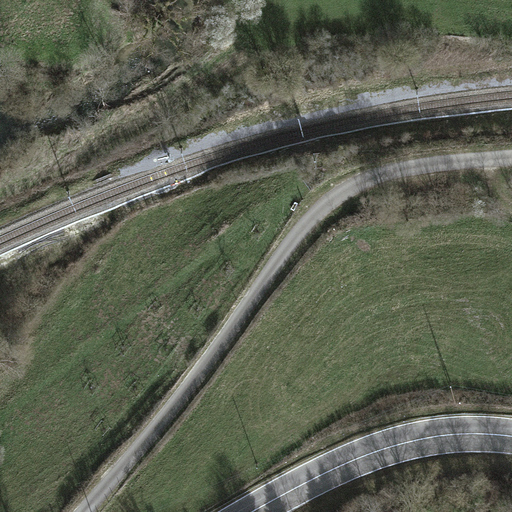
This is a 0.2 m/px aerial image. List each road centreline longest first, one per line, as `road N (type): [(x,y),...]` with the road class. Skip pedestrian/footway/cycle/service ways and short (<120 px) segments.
road 1 (unclassified): [(85,511),(325,202),(399,166),(511,158)]
road 2 (primary): [(511,438),(474,433),(399,444),(253,511)]
